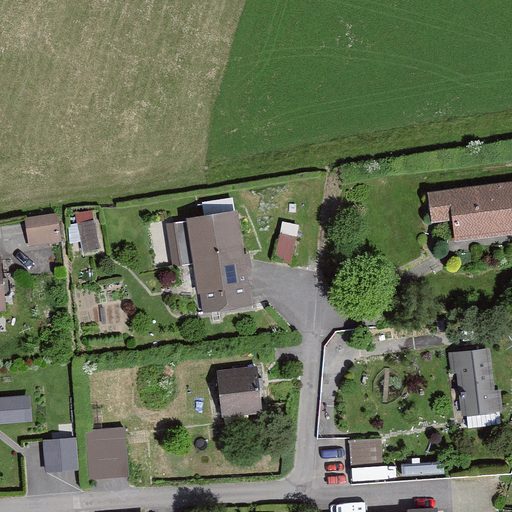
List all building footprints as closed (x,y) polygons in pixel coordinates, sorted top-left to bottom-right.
[(511,186),(432,197),(436,229),(459,226),(461,247),(511,240),(511,186)] [(253,260),(248,261),(243,222),(238,222),(236,203),(191,209),(193,225),(170,228),(176,272),(198,269),(202,301),(205,300),(208,318),(255,312),(249,269),(254,268),(253,260)] [(61,218),(28,222),(31,251),(64,247),(61,218)] [(75,220),(78,250),(101,248),(98,218),(75,220)] [(291,260),(299,226),(283,222),(275,256),(291,260)] [(0,317),(10,316),(5,263),(0,263),(0,317)] [(493,352),(449,356),(451,380),(459,379),(463,419),(504,415),(502,395),(497,396),(493,352)] [(262,371),(221,375),(226,422),(267,417),(262,371)] [(0,430),(39,429),(38,402),(0,404),(0,430)] [(129,433),(89,436),(94,486),(134,482),(129,433)] [(80,443),(46,446),(49,478),(83,476),(80,443)] [(385,443),(353,445),(354,471),(387,470),(385,443)]
